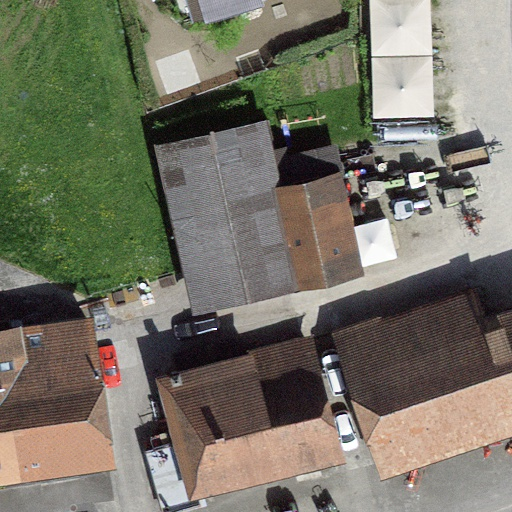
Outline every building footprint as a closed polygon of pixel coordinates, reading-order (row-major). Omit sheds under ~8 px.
[(207,0),(210,9),(239,0),(207,0)] [(217,296),(297,279),(277,190),(262,122),(162,144),(189,263),(217,296)] [(331,178),(277,190),(297,279),(351,267),(331,178)] [(469,291),(342,333),(380,447),(511,403),(511,317),(491,325),(488,315),(478,318),(469,291)] [(87,319),(0,331),(0,470),(106,454),(87,319)] [(145,450),(163,510),(203,499),(199,485),(290,459),(294,473),(338,461),(304,341),(226,363),(220,341),(173,354),(177,368),(169,371),(171,378),(165,380),(182,439),(145,450)]
